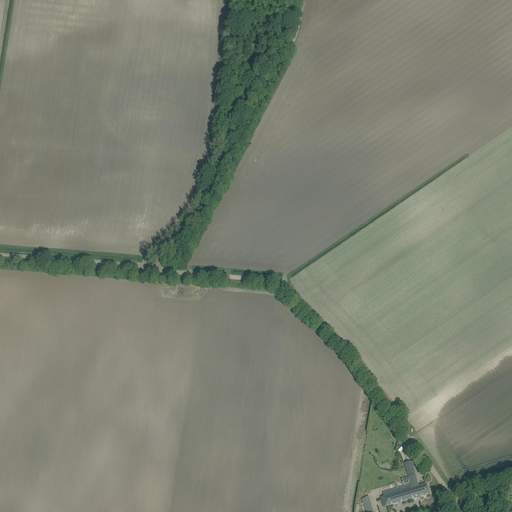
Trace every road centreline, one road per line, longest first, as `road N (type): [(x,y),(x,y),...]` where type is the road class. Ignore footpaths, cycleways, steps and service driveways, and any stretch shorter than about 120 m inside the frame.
road 1 (track): [(454,501),(358,361),(286,288),(157,267)]
road 2 (track): [(157,267),(200,204),(252,85),(295,34),(303,0)]
road 3 (track): [(157,267),(0,254)]
